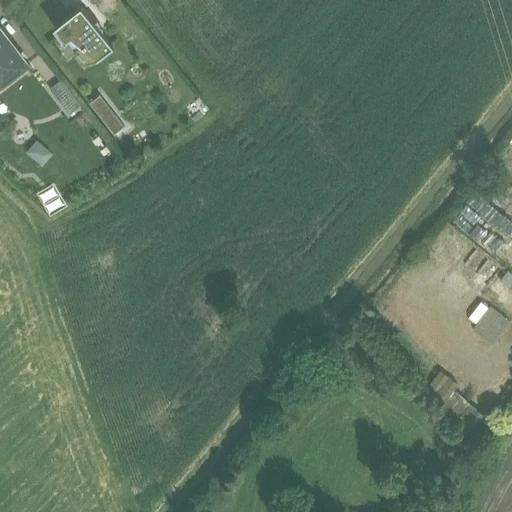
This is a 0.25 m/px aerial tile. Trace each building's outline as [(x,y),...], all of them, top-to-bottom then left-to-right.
[(81,5),(53,27),(65,42),(66,41),(66,40),(76,32),(85,43),(82,45),(75,52),(87,68),(114,47),(101,31),(103,29),(96,21),(94,22),(81,5)] [(0,85),(27,64),(0,29),(0,85)] [(80,106),(61,80),(49,89),(69,114),(80,106)] [(117,117),(107,125),(114,134),(124,126),(117,117)] [(11,300),(0,305),(3,311),(14,306),(11,300)] [(27,335),(16,340),(19,346),(30,341),(27,335)] [(16,340),(6,345),(8,351),(19,346),(16,340)] [(43,370),(33,375),(35,381),(46,376),(43,370)] [(33,375),(22,380),(25,386),(35,381),(33,375)] [(60,405),(49,410),(52,416),(63,411),(60,405)] [(49,410),(38,415),(41,421),(52,416),(49,410)] [(2,414),(0,415),(0,436),(11,431),(2,414)] [(11,431),(0,436),(0,458),(19,450),(11,431)]
